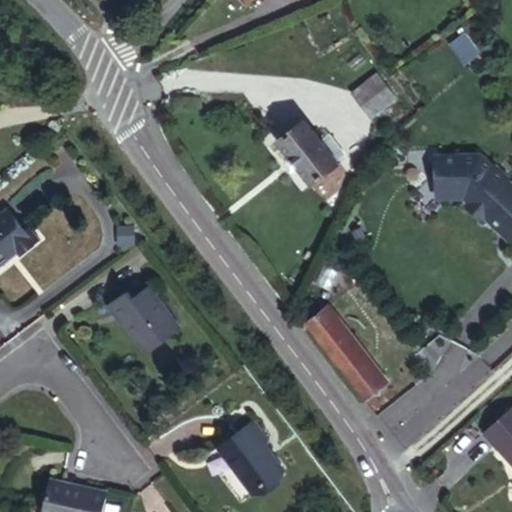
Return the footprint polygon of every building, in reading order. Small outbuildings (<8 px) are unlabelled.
[(258,0),(220,0),(242,17),(258,0)] [(358,126),(382,109),(364,84),(340,101),(358,126)] [(308,147),(294,129),(261,153),(295,197),(327,172),(324,168),(308,147)] [(330,159),(315,141),(308,147),(324,168),(330,163),(330,159)] [(511,204),(471,166),(426,167),(427,197),(440,209),(454,209),(458,213),(458,219),(470,229),(476,229),(498,250),(505,249),(511,241),(511,204)] [(34,252),(23,237),(8,217),(0,222),(0,268),(13,258),(19,264),(34,252)] [(42,246),(30,232),(23,237),(34,252),(42,246)] [(179,339),(147,299),(132,311),(124,303),(108,315),(146,363),(179,339)] [(386,383),(327,311),(306,328),(366,401),(386,383)] [(511,407),(484,434),(511,465),(511,407)] [(282,484),(261,456),(265,452),(250,434),(220,458),(257,503),(282,484)] [(99,511),(102,498),(45,487),(39,511),(99,511)]
